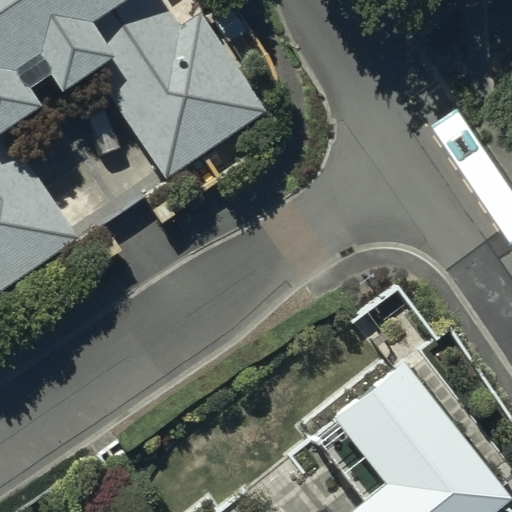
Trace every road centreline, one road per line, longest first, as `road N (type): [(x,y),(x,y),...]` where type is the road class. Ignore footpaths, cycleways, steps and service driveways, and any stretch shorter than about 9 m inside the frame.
road 1 (residential): [(414,157),(299,242),(0,433)]
road 2 (residential): [(310,0),(414,157)]
road 3 (residential): [(414,157),(511,290)]
